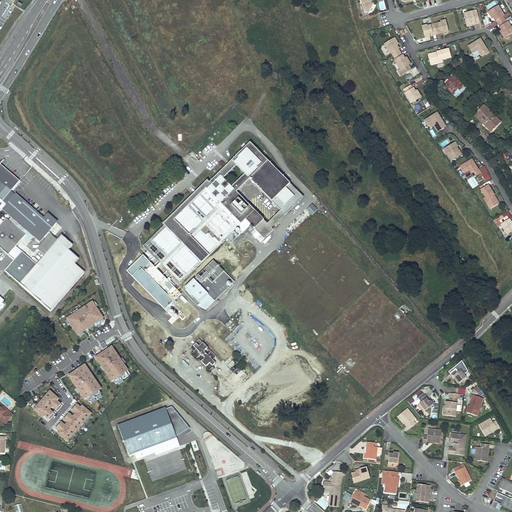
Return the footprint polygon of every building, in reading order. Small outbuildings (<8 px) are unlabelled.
[(361,0),(364,10),(368,12),(372,7),(371,3),(370,0),(361,0)] [(511,37),(511,36),(511,26),(511,28),(509,25),(510,24),(504,17),(503,18),(501,16),(502,14),(497,8),(491,14),(493,17),(492,18),(495,21),(496,20),(506,32),(506,33),(508,35),(509,35),(511,37)] [(464,17),(467,27),(471,26),(471,24),(473,23),(473,21),(478,20),(476,12),(467,14),(468,16),(464,17)] [(423,28),(425,39),(430,37),(430,36),(443,33),(444,34),(448,32),(445,22),(441,23),(441,24),(428,27),(427,26),(423,28)] [(392,40),(385,45),(388,51),(391,50),(393,53),(391,54),(396,61),(397,61),(399,64),(397,65),(401,71),(408,67),(406,64),(407,63),(405,60),(404,60),(396,47),(397,46),(395,43),(394,44),(392,40)] [(480,53),(483,57),(490,52),(487,49),(486,49),(483,44),(482,45),(481,43),(480,44),(478,42),(470,47),(473,53),(478,50),(479,49),(481,53),(480,53)] [(449,51),(440,53),(441,55),(432,57),(434,64),(441,62),(440,61),(442,60),(451,58),(449,51)] [(432,57),(441,55),(440,53),(430,56),(432,65),(434,64),(432,57)] [(452,75),(443,85),(456,98),(465,88),(452,75)] [(417,85),(424,82),(421,76),(414,79),(417,85)] [(411,87),(404,91),(406,94),(408,93),(410,96),(407,98),(411,104),(418,100),(416,96),(417,95),(416,93),(415,93),(411,87)] [(482,105),(473,115),(491,132),(500,122),(482,105)] [(446,129),(437,115),(436,116),(444,130),(446,129)] [(444,130),(436,116),(431,119),(427,121),(431,127),(432,129),(435,127),(437,126),(441,132),(444,130)] [(164,226),(143,247),(180,284),(237,228),(242,233),(250,226),(263,239),(272,230),(247,204),(260,190),(285,215),(302,198),(249,144),(209,183),(207,181),(163,224),(164,226)] [(453,160),(459,156),(457,152),(460,151),(458,149),(459,148),(457,144),(448,149),(450,152),(448,154),(453,160)] [(473,175),(475,178),(482,173),(480,170),(479,170),(475,165),(474,166),(473,164),(472,165),(471,163),(462,168),(466,174),(471,171),(472,170),(474,174),(473,175)] [(0,246),(8,254),(16,246),(21,240),(26,244),(34,236),(40,241),(57,222),(47,214),(43,219),(11,191),(19,182),(0,165),(0,246)] [(489,188),(482,193),(487,202),(488,201),(492,207),(497,204),(492,196),(494,195),(489,188)] [(306,213),(308,211),(311,214),(316,209),(311,204),(305,209),(306,209),(304,211),(306,213)] [(503,229),(507,235),(511,231),(511,227),(511,226),(511,225),(510,225),(507,219),(500,223),(501,226),(503,225),(505,228),(503,229)] [(38,248),(45,255),(58,241),(50,234),(38,248)] [(15,260),(6,270),(20,282),(20,283),(50,309),(83,272),(74,264),(78,259),(68,250),(72,245),(62,236),(58,241),(45,255),(37,264),(22,251),(15,260)] [(286,244),(278,251),(282,256),(290,249),(286,244)] [(8,254),(15,260),(22,251),(16,246),(8,254)] [(234,283),(213,261),(186,288),(200,302),(207,295),(215,302),(234,283)] [(165,280),(168,276),(161,270),(158,274),(165,280)] [(151,294),(159,281),(149,275),(147,278),(142,275),(136,284),(151,294)] [(103,318),(92,302),(66,319),(77,336),(84,331),(84,330),(92,325),(93,325),(103,318)] [(230,330),(236,326),(232,321),(226,325),(230,330)] [(196,350),(192,353),(209,370),(215,363),(212,360),(216,357),(199,339),(195,343),(196,344),(193,347),(196,350)] [(152,351),(155,349),(150,341),(146,343),(152,351)] [(113,352),(110,348),(96,357),(99,362),(98,363),(101,367),(102,366),(105,370),(104,371),(111,382),(113,381),(116,384),(128,376),(125,372),(127,371),(114,352),(113,352)] [(232,373),(238,367),(232,360),(226,366),(232,373)] [(86,371),(83,366),(69,376),(72,380),(71,381),(84,400),(87,399),(89,403),(101,394),(99,391),(101,389),(96,382),(95,383),(92,379),(93,378),(88,370),(86,371)] [(239,367),(233,373),(242,383),(248,377),(239,367)] [(456,371),(450,376),(452,379),(453,378),(456,381),(455,382),(458,386),(466,379),(461,372),(459,374),(456,371)] [(479,396),(482,393),(476,388),(473,391),(479,396)] [(59,399),(49,392),(33,410),(43,418),(44,416),(50,420),(55,415),(49,410),(52,407),(57,412),(62,406),(57,401),(59,399)] [(460,395),(450,394),(449,404),(446,404),(445,408),(445,409),(443,409),(442,417),(456,418),(458,401),(459,401),(460,395)] [(425,396),(419,401),(421,404),(419,406),(425,413),(434,406),(430,402),(429,403),(426,399),(428,399),(425,396)] [(469,407),(467,414),(477,418),(483,401),(472,396),(470,400),(471,401),(469,407)] [(80,408),(75,403),(70,409),(76,414),(73,417),(67,412),(62,418),(68,422),(65,426),(59,421),(54,427),(60,431),(58,433),(67,441),(91,414),(82,406),(80,408)] [(0,407),(0,419),(5,424),(11,417),(0,407)] [(118,426),(128,454),(134,452),(136,459),(154,453),(155,455),(176,448),(175,445),(178,444),(165,408),(118,426)] [(407,410),(397,419),(402,425),(403,424),(404,425),(409,431),(416,425),(413,422),(416,420),(407,410)] [(490,420),(478,427),(485,438),(492,434),(491,432),(496,430),(497,432),(500,430),(496,423),(493,424),(490,420)] [(424,437),(423,445),(427,445),(427,443),(440,445),(441,432),(428,430),(427,437),(424,437)] [(451,435),(450,445),(453,446),(454,446),(454,449),(452,449),(449,449),(448,455),(464,457),(465,451),(462,448),(463,441),(466,440),(466,437),(451,435)] [(376,444),(367,444),(366,448),(368,448),(368,456),(366,455),(364,455),(364,460),(376,461),(377,455),(377,449),(377,448),(376,448),(376,444)] [(480,449),(476,449),(474,462),(487,463),(488,460),(486,459),(487,450),(489,450),(489,446),(481,445),(480,449)] [(389,453),(386,453),(385,461),(388,461),(388,464),(397,465),(398,454),(393,454),(393,455),(389,455),(389,453)] [(356,473),(352,475),(355,484),(370,480),(366,468),(359,471),(360,472),(356,473)] [(455,473),(454,473),(456,477),(457,477),(460,482),(462,486),(471,481),(464,468),(460,470),(455,473)] [(398,474),(385,472),(384,477),(386,477),(385,494),(396,495),(396,489),(398,478),(398,474)] [(325,486),(324,486),(323,492),(330,493),(329,503),(336,504),(336,503),(339,503),(343,474),(333,473),(332,480),(331,480),(331,484),(325,483),(325,486)] [(511,483),(511,485),(503,482),(500,490),(509,494),(508,497),(511,498),(511,500),(506,498),(502,506),(511,510),(511,483)] [(417,486),(415,502),(428,504),(428,502),(429,499),(431,500),(432,492),(430,492),(430,489),(430,487),(417,486)] [(343,498),(350,500),(352,493),(345,491),(343,498)] [(356,493),(350,504),(358,508),(358,507),(359,507),(365,511),(370,501),(356,493)] [(14,499),(17,511),(25,511),(22,497),(14,499)] [(31,504),(34,511),(42,511),(39,501),(31,504)]
